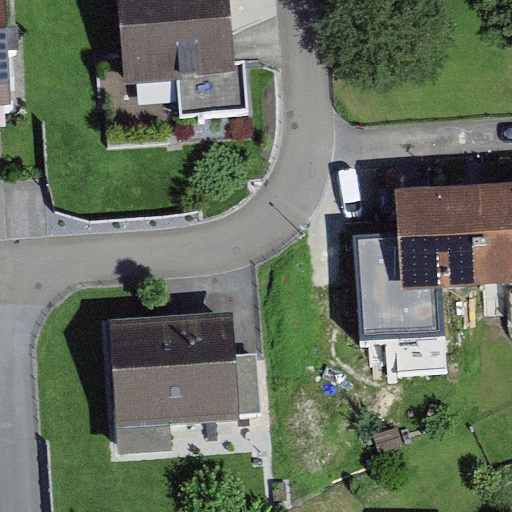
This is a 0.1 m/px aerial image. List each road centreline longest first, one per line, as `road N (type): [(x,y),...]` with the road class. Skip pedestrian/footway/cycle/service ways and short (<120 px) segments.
road 1 (residential): [(311,0),(323,148),(251,244),(21,263)]
road 2 (residential): [(21,263),(34,511)]
